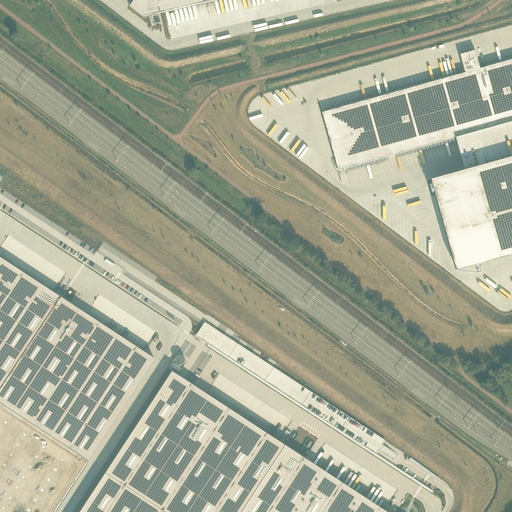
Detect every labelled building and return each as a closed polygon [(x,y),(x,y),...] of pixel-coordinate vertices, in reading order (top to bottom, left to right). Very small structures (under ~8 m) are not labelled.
[(221,0),(133,0),(134,3),(130,8),(143,18),(221,0)] [(465,73),(322,113),(339,171),(511,122),(511,60),(485,68),(481,69),(480,66),(475,51),(460,55),(465,73)] [(511,159),(432,182),(457,272),(511,256),(511,159)] [(0,258),(0,389),(60,298),(0,258)] [(65,271),(49,262),(45,269),(61,278),(62,276),(62,275),(65,271)] [(60,298),(0,389),(0,404),(87,462),(154,360),(60,298)] [(178,365),(186,362),(182,355),(175,358),(178,365)] [(172,363),(170,366),(179,373),(182,369),(172,363)] [(173,372),(106,474),(164,511),(269,511),(305,458),(173,372)] [(0,404),(0,511),(54,511),(87,462),(0,404)] [(386,511),(305,458),(269,511),(386,511)] [(164,511),(106,474),(80,511),(164,511)]
